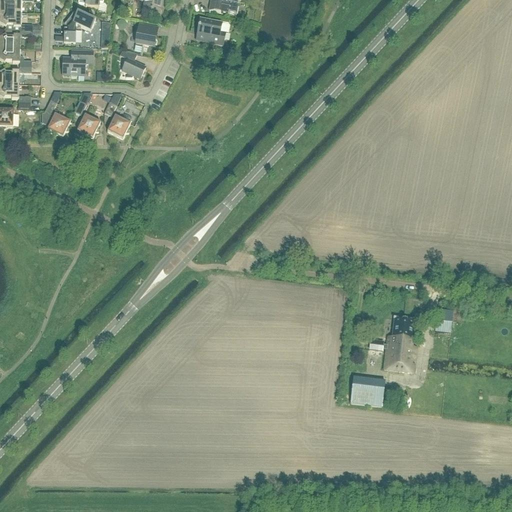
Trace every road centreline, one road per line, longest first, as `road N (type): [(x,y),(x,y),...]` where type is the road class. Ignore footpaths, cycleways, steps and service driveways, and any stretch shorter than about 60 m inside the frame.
road 1 (secondary): [(0,450),(418,0)]
road 2 (residential): [(46,0),(48,85),(141,99),(150,99),(177,42),(185,0)]
road 3 (unclassified): [(232,266),(511,298)]
